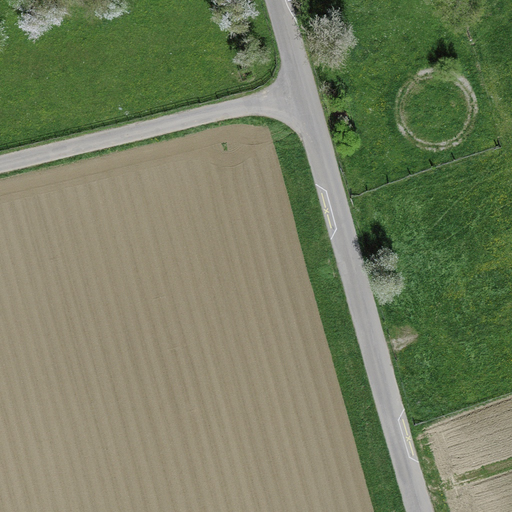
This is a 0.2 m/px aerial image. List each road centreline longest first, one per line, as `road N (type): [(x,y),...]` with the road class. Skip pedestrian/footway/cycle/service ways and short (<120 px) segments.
road 1 (unclassified): [(301,89),(424,511)]
road 2 (residential): [(0,162),(301,89)]
